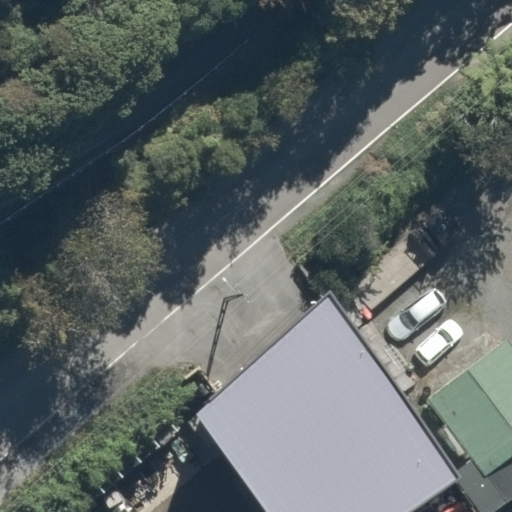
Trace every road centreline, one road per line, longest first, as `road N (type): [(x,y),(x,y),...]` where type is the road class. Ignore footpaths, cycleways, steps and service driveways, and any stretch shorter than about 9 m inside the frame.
road 1 (residential): [(0,417),(475,0)]
road 2 (residential): [(0,203),(274,0)]
